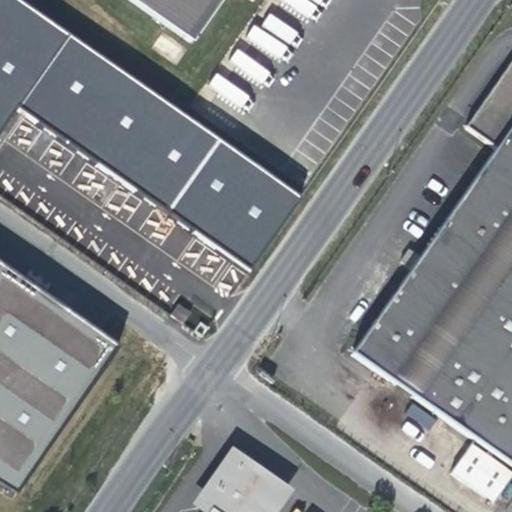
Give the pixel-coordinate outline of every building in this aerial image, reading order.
[(123,0),(187,45),(219,0),(123,0)] [(245,226),(281,169),(34,14),(0,61),(0,172),(27,190),(84,114),(245,226)] [(511,475),(511,64),(510,63),(463,130),(494,151),(348,358),(469,443),(447,475),(491,505),(511,475)] [(0,468),(23,482),(117,354),(0,269),(0,468)] [(219,475),(199,505),(209,511),(208,511),(268,511),(281,494),(248,470),(219,475)]
